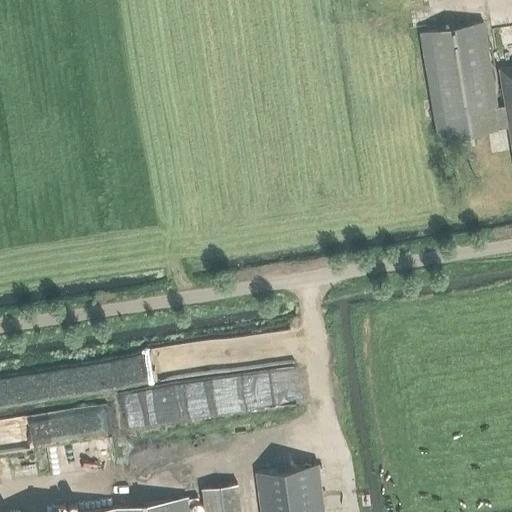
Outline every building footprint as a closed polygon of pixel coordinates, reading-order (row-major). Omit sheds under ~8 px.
[(506,129),(511,163),(511,66),(497,69),(503,106),(495,108),(482,24),(418,34),(435,140),(506,129)] [(215,370),(297,364),(294,332),(223,337),(224,351),(213,352),(215,370)] [(249,377),(188,385),(190,402),(180,403),(182,419),(253,410),(249,377)] [(324,511),(317,462),(255,470),(261,511),(324,511)] [(240,511),(236,481),(200,486),(203,511),(240,511)] [(188,511),(186,495),(59,511),(188,511)]
